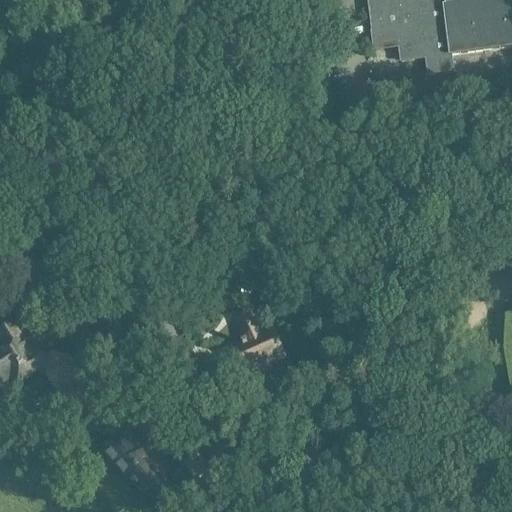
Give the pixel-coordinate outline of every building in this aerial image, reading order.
[(452,57),(511,49),(511,0),(366,0),(374,49),(399,46),(401,64),(425,60),(428,76),(454,73),(452,57)] [(251,316),(237,323),(247,347),(238,351),(247,373),(262,366),(263,368),(284,359),(273,334),(262,339),(251,316)] [(44,378),(49,357),(38,354),(37,359),(32,357),(15,328),(13,329),(9,328),(3,332),(2,336),(0,336),(8,349),(0,354),(0,379),(0,380),(3,384),(10,379),(15,388),(34,376),(44,378)] [(49,357),(44,378),(47,378),(58,396),(57,396),(69,416),(94,400),(71,362),(49,357)] [(122,435),(99,455),(126,485),(131,481),(135,487),(133,488),(148,505),(158,497),(157,496),(170,485),(175,491),(176,490),(144,453),(140,457),(122,435)]
